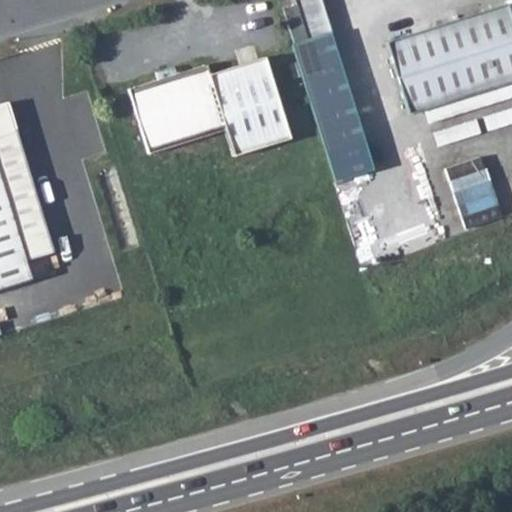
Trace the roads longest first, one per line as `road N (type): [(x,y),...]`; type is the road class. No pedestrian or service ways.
road 1 (primary): [(511,339),(473,363),(327,411),(0,496)]
road 2 (primary): [(511,376),(10,511)]
road 3 (primary): [(155,511),(511,415)]
